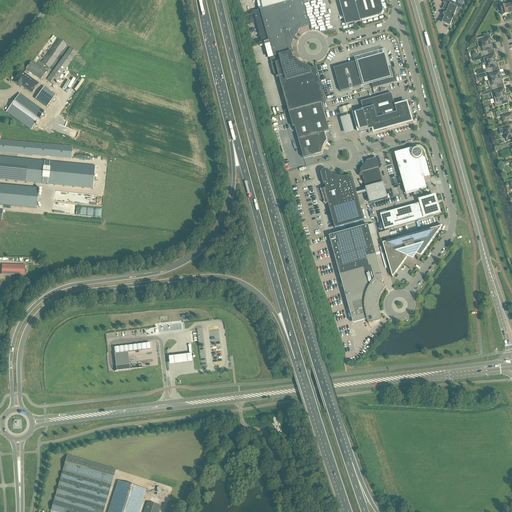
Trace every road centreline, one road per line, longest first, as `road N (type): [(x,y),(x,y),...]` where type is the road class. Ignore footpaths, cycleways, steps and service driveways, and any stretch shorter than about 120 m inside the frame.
road 1 (motorway): [(348,464),(218,0)]
road 2 (motorway): [(234,134),(229,207),(197,254),(165,271),(60,288),(26,313),(11,349),(12,410)]
road 3 (motorway): [(20,409),(25,331),(47,305),(83,291),(228,277),(264,298),(298,358)]
road 4 (secondary): [(490,274),(414,0)]
road 5 (primary): [(238,397),(511,364)]
road 6 (motorway): [(234,134),(298,358)]
road 7 (primary): [(32,422),(238,397)]
road 8 (unclassified): [(406,296),(454,221),(430,131)]
road 9 (motorway): [(298,358),(349,511)]
road 10 (motorway): [(202,0),(234,134)]
road 11 (unclassified): [(301,511),(268,436),(243,424),(238,397)]
